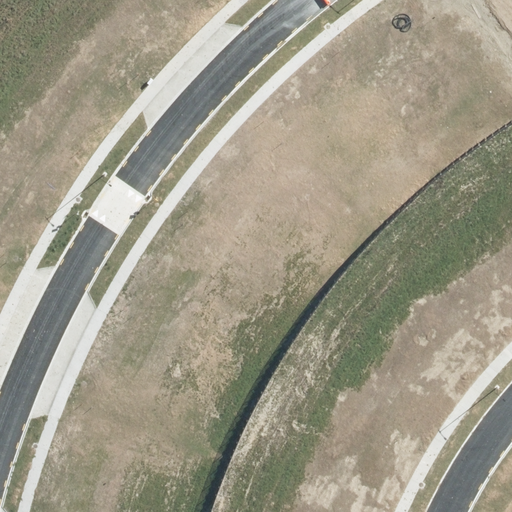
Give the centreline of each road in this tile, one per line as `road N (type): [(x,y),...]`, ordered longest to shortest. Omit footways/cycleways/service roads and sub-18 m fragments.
road 1 (residential): [(303,0),(205,89),(120,191),(57,300),(0,437)]
road 2 (residential): [(511,414),(443,511)]
